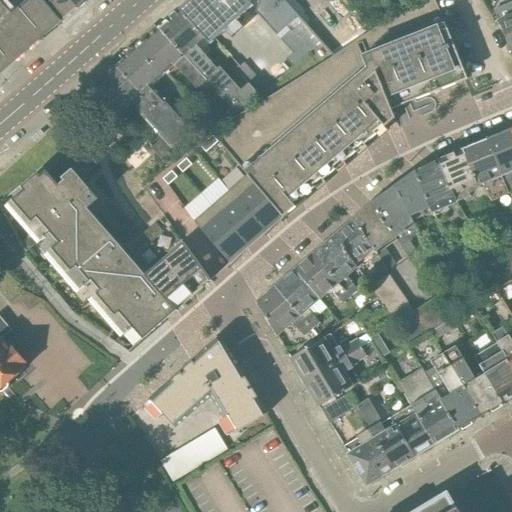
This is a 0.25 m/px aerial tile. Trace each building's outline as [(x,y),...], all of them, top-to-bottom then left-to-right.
[(0,0),(0,75),(58,26),(60,23),(40,0),(25,0),(11,12),(0,0)] [(40,0),(60,23),(77,9),(69,0),(40,0)] [(69,0),(77,9),(87,0),(69,0)] [(300,77),(333,55),(298,17),(299,16),(284,0),(190,0),(180,9),(211,43),(224,31),(252,5),(277,34),(286,26),(291,31),(281,39),(294,53),(287,60),(300,77)] [(435,0),(420,0),(333,55),(300,77),(285,86),(345,164),(387,128),(385,126),(395,118),(391,109),(467,79),(435,0)] [(511,50),(511,49),(511,2),(494,10),(511,50)] [(238,116),(262,101),(241,77),(237,81),(219,61),(215,66),(202,51),(211,43),(180,9),(159,28),(206,80),(210,84),(238,116)] [(140,45),(166,73),(167,73),(167,74),(175,66),(196,89),(206,80),(159,28),(140,45)] [(174,132),(164,140),(171,149),(191,130),(159,95),(170,85),(163,77),(166,73),(140,45),(116,67),(174,132)] [(262,101),(271,95),(245,62),(240,66),(231,57),(226,61),(241,77),(262,101)] [(164,140),(174,132),(116,67),(95,86),(121,114),(132,104),(164,140)] [(262,101),(238,116),(228,122),(213,135),(283,217),(345,164),(285,86),(271,95),(262,101)] [(487,139),(510,193),(511,192),(511,132),(510,129),(487,139)] [(88,208),(99,199),(91,190),(96,186),(73,159),(45,132),(0,172),(0,207),(85,306),(97,295),(115,316),(121,311),(132,324),(131,325),(132,326),(129,329),(128,328),(127,329),(129,331),(133,327),(143,339),(177,310),(146,275),(88,208)] [(213,137),(201,147),(206,153),(218,142),(213,137)] [(478,186),(480,185),(482,189),(486,196),(490,202),(499,198),(510,193),(487,139),(462,149),(478,186)] [(438,159),(457,202),(470,197),(469,194),(474,192),(482,189),(480,185),(478,186),(462,149),(438,159)] [(186,159),(178,167),(183,172),(192,165),(186,159)] [(433,210),(434,211),(457,202),(438,159),(417,170),(433,210)] [(396,184),(410,217),(412,216),(413,220),(426,214),(425,211),(429,209),(431,212),(434,211),(433,210),(417,170),(415,171),(396,184)] [(172,171),(163,179),(168,185),(177,177),(172,171)] [(247,175),(229,191),(266,233),(267,227),(278,217),(280,220),(283,217),(247,175)] [(373,202),(398,240),(405,252),(413,247),(409,241),(417,236),(410,217),(396,184),(373,202)] [(229,191),(212,206),(248,248),(249,247),(250,242),(261,233),(263,235),(266,233),(229,191)] [(354,219),(378,254),(385,249),(398,240),(373,202),(354,219)] [(212,206),(194,221),(231,263),(232,263),(232,257),(244,247),(246,250),(248,248),(212,206)] [(381,280),(390,274),(387,270),(378,254),(354,219),(344,227),(343,227),(337,231),(337,233),(336,234),(358,269),(361,267),(370,261),(381,280)] [(164,231),(156,223),(142,235),(150,244),(164,231)] [(358,269),(336,234),(313,254),(352,297),(353,297),(359,304),(366,298),(349,278),(358,269)] [(128,248),(136,256),(150,244),(142,235),(128,248)] [(194,295),(204,287),(203,286),(210,280),(210,281),(212,280),(184,242),(163,260),(194,295)] [(419,255),(413,247),(405,252),(411,260),(413,259),(422,275),(437,266),(428,250),(419,255)] [(396,264),(385,249),(378,254),(387,270),(396,264)] [(352,297),(313,254),(304,262),(301,262),(297,266),(297,268),(293,272),(316,298),(329,288),(343,304),(352,297)] [(163,260),(146,275),(176,309),(183,303),(184,304),(194,295),(163,260)] [(316,298),(293,272),(292,273),(290,272),(284,277),(284,279),(274,287),(312,331),(321,323),(306,307),(316,298)] [(414,310),(394,281),(375,294),(390,317),(406,345),(451,319),(435,297),(414,310)] [(312,331),(274,287),(256,302),(276,335),(291,322),(305,337),(312,331)] [(488,304),(484,297),(473,303),(478,310),(488,304)] [(465,321),(460,313),(452,318),(456,325),(465,321)] [(2,337),(11,329),(0,315),(0,392),(1,392),(5,389),(9,386),(9,382),(27,367),(2,337)] [(511,340),(502,327),(491,333),(498,344),(511,369),(511,340)] [(305,381),(362,347),(361,346),(371,341),(367,334),(358,339),(358,338),(345,346),(347,349),(343,351),(340,345),(338,347),(331,334),(290,358),(292,360),(291,362),(296,369),(298,369),(305,381)] [(372,338),(378,349),(385,345),(378,334),(372,338)] [(218,338),(151,400),(177,428),(212,396),(235,433),(268,413),(224,339),(218,338)] [(511,396),(511,369),(498,344),(475,357),(484,374),(501,403),(511,396)] [(322,410),(330,405),(327,400),(358,382),(352,370),(353,369),(350,363),(354,360),(355,362),(355,364),(355,365),(369,358),(368,355),(366,356),(362,347),(305,381),(311,392),(311,393),(315,401),(317,401),(322,410)] [(501,403),(484,374),(476,380),(457,348),(444,355),(480,416),(501,403)] [(480,416),(444,355),(431,362),(435,368),(425,374),(457,429),(480,416)] [(457,429),(425,374),(402,388),(411,407),(433,444),(457,429)] [(360,417),(357,412),(348,395),(330,405),(322,410),(330,422),(343,415),(349,424),(360,417)] [(414,455),(392,418),(391,417),(379,425),(368,405),(357,412),(360,417),(368,431),(391,469),(404,461),(406,462),(412,458),(413,456),(414,455)] [(433,444),(411,407),(392,418),(414,455),(424,449),(425,450),(431,446),(431,445),(433,444)] [(218,429),(159,465),(171,485),(230,450),(218,429)] [(391,469),(368,431),(343,444),(367,483),(371,481),(373,481),(381,476),(381,474),(391,469)] [(462,511),(458,506),(457,506),(448,491),(412,511),(462,511)]
